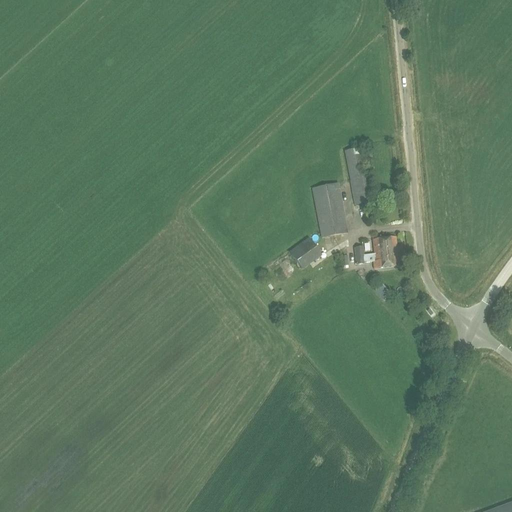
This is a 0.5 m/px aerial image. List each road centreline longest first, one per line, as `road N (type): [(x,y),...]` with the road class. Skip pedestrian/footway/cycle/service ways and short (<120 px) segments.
road 1 (unclassified): [(473,328),(435,291),(423,263),(392,0)]
road 2 (tertiary): [(395,511),(473,328)]
